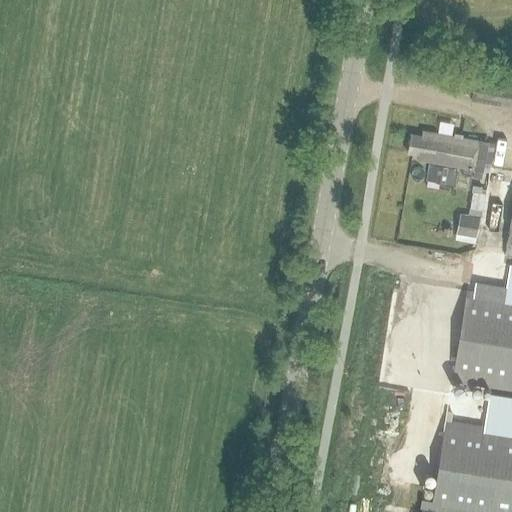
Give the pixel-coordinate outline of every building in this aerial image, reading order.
[(471,100),(511,106),(511,76),(476,70),(471,100)] [(417,155),(416,160),(483,172),(488,143),(423,131),(422,138),(411,136),(408,153),(417,155)] [(438,166),(435,182),(444,184),(447,168),(438,166)] [(473,200),(471,208),(484,211),(485,202),(473,200)] [(460,214),(455,240),(475,244),(480,218),(460,214)] [(452,382),(511,391),(511,299),(467,292),(452,382)] [(511,511),(511,432),(446,422),(432,511),(431,511),(511,511)]
